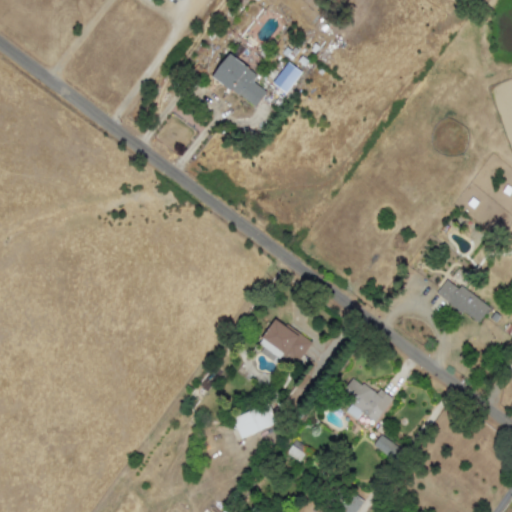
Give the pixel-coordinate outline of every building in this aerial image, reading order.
[(212,77),(255,107),(265,92),(251,82),(257,74),(228,54),(212,77)] [(287,93),(300,71),(285,62),(272,85),(287,93)] [(460,285),(457,289),(446,280),(436,292),(476,325),(489,309),(460,285)] [(257,344),(292,368),(310,342),(275,318),(257,344)] [(375,422),(391,397),(378,389),(376,393),(351,378),(341,394),(351,401),(345,412),(356,419),(360,413),(375,422)] [(240,439),(276,424),(267,403),(232,419),(240,439)] [(372,446),(393,461),(401,449),(380,435),(372,446)] [(285,453),(298,462),(307,449),(294,440),(285,453)] [(339,511),(354,511),(362,501),(350,492),(337,510),(339,511)]
